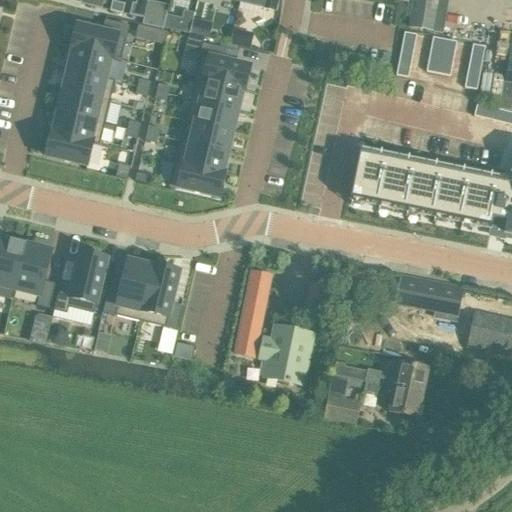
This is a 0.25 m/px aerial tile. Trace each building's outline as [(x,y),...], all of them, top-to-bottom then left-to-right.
[(239,0),(239,3),(275,12),(277,0),(239,0)] [(443,35),(449,0),(413,0),(409,29),(443,35)] [(112,2),(110,12),(122,14),(125,5),(112,2)] [(77,27),(72,50),(111,60),(121,62),(126,39),(129,27),(105,21),(102,33),(77,27)] [(156,31),(153,44),(163,46),(166,34),(156,31)] [(404,34),(403,42),(414,45),(416,36),(404,34)] [(432,39),(431,47),(443,49),(444,41),(432,39)] [(444,41),(443,49),(454,52),(456,43),(444,41)] [(403,42),(401,51),(413,53),(414,45),(403,42)] [(199,58),(194,81),(195,81),(195,80),(243,91),(249,68),(235,65),(237,53),(202,45),(200,56),(199,58)] [(472,46),(471,55),(482,57),(484,48),(472,46)] [(431,47),(429,56),(441,58),(443,49),(431,47)] [(443,49),(441,58),(453,60),(454,52),(443,49)] [(72,52),(68,71),(105,80),(105,79),(115,82),(121,83),(125,64),(111,61),(111,60),(72,50),(71,52),(72,52)] [(401,51),(399,59),(411,62),(413,53),(401,51)] [(471,55),(469,63),(481,65),(482,57),(471,55)] [(429,56),(428,64),(439,66),(441,58),(429,56)] [(441,58),(439,66),(451,69),(453,60),(441,58)] [(399,59),(398,68),(409,70),(411,62),(399,59)] [(469,63),(467,72),(479,74),(481,65),(469,63)] [(428,64),(426,73),(438,75),(439,66),(428,64)] [(439,66),(438,75),(449,77),(451,69),(439,66)] [(398,68),(396,77),(408,79),(409,70),(398,68)] [(68,71),(63,92),(109,104),(115,82),(105,79),(105,80),(68,71)] [(467,72),(466,80),(478,82),(479,74),(467,72)] [(195,81),(190,101),(237,113),(242,92),(243,92),(243,91),(195,80),(195,81)] [(466,80),(464,89),(476,91),(478,82),(466,80)] [(139,81),(137,88),(149,91),(150,83),(139,81)] [(503,82),(499,110),(508,112),(511,112),(511,102),(511,83),(506,83),(503,82)] [(158,85),(156,93),(168,96),(170,88),(158,85)] [(137,88),(135,96),(147,98),(149,91),(137,88)] [(63,92),(58,113),(104,125),(109,104),(63,92)] [(156,93),(154,100),(166,103),(168,96),(156,93)] [(190,101),(185,123),(194,125),(194,124),(232,133),(237,113),(190,101)] [(477,106),(474,117),(491,121),(494,110),(477,106)] [(494,110),(491,121),(500,123),(503,112),(494,110)] [(503,112),(500,123),(508,125),(511,114),(503,112)] [(52,133),(51,134),(91,144),(91,145),(99,147),(104,125),(58,113),(53,133),(52,133)] [(129,123),(127,130),(139,133),(140,125),(129,123)] [(189,144),(189,145),(227,154),(232,133),(194,124),(194,125),(189,144)] [(148,127),(146,135),(158,137),(160,130),(148,127)] [(127,130),(125,138),(137,140),(139,133),(127,130)] [(51,134),(46,157),(86,167),(91,145),(91,144),(51,134)] [(146,135),(144,142),(156,145),(158,137),(146,135)] [(174,162),(173,163),(223,175),(224,174),(222,174),(227,154),(189,145),(189,144),(180,142),(175,163),(174,162)] [(511,187),(359,156),(349,202),(352,202),(353,198),(363,200),(362,204),(379,208),(380,204),(390,206),(389,210),(407,213),(408,209),(417,211),(417,215),(434,219),(435,215),(445,217),(444,221),(462,225),(462,221),(472,223),(471,226),(491,231),(493,219),(507,222),(505,233),(511,234),(511,187)] [(173,163),(168,187),(218,198),(223,175),(173,163)] [(119,166),(116,177),(127,180),(130,168),(119,166)] [(137,174),(135,182),(146,185),(148,177),(137,174)] [(0,298),(12,301),(14,292),(25,246),(0,240),(0,298)] [(25,246),(14,292),(38,297),(36,307),(49,310),(55,285),(43,283),(50,252),(25,246)] [(93,315),(106,260),(80,254),(73,284),(61,281),(54,312),(66,315),(68,309),(93,315)] [(140,323),(153,267),(152,267),(152,268),(127,262),(120,292),(108,289),(102,314),(140,323)] [(183,307),(171,304),(179,273),(153,267),(140,323),(177,332),(183,307)] [(252,275),(237,347),(255,350),(270,279),(252,275)] [(399,286),(395,306),(435,314),(434,319),(456,323),(463,293),(463,289),(401,276),(399,286)] [(511,358),(511,321),(497,318),(489,353),(511,358)] [(47,338),(52,345),(60,347),(67,343),(67,342),(69,334),(65,327),(56,325),(49,330),(47,337),(47,338)] [(304,387),(314,336),(274,328),(271,342),(263,340),(262,344),(260,355),(259,361),(267,363),(264,379),(304,387)] [(422,395),(427,370),(392,363),(385,367),(383,374),(368,371),(365,383),(366,383),(422,395)] [(422,395),(366,383),(363,394),(391,400),(388,413),(417,419),(422,395)] [(360,404),(328,397),(323,419),(355,426),(360,404)]
